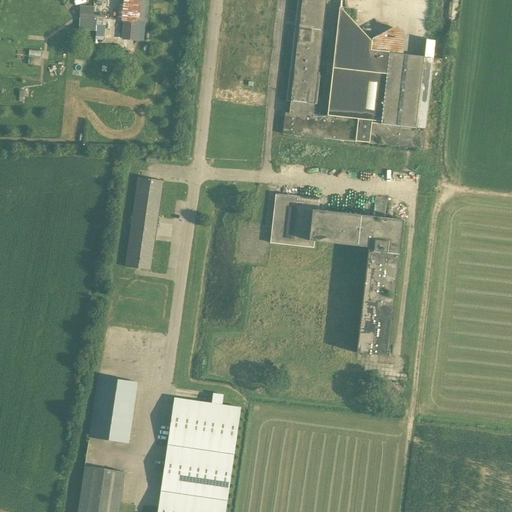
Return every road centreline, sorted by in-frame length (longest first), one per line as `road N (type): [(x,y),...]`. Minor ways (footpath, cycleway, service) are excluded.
road 1 (track): [(400,511),(435,210),(444,190),(439,156),(456,0)]
road 2 (unclassified): [(217,0),(167,388)]
